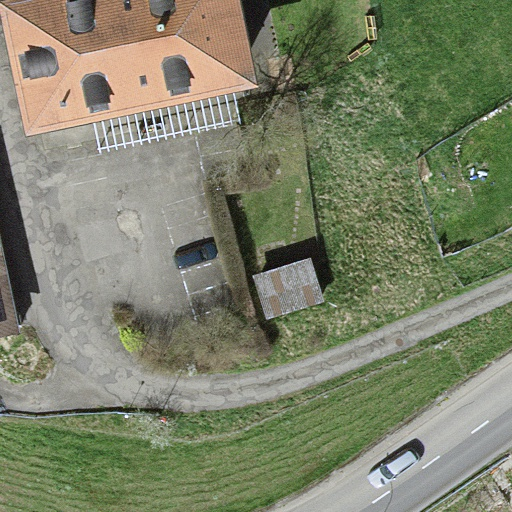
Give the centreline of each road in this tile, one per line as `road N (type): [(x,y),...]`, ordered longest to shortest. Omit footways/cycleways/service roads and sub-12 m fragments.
road 1 (residential): [(0,41),(56,304),(80,343),(118,366),(169,386),(219,393),(270,386),(511,282)]
road 2 (primary): [(511,401),(356,511)]
